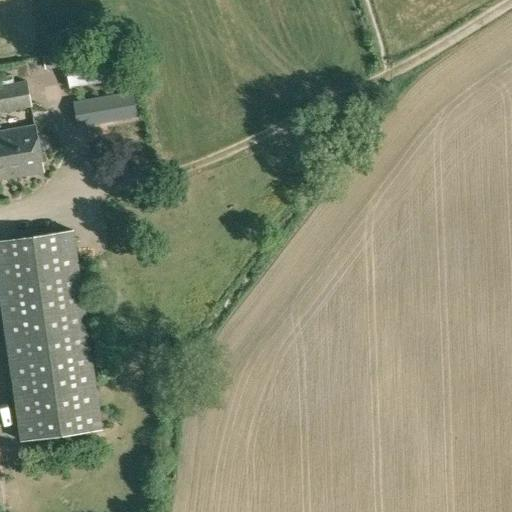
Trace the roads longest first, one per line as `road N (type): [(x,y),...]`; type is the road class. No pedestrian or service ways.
road 1 (track): [(0,208),(194,164),(388,74)]
road 2 (track): [(388,74),(511,0)]
